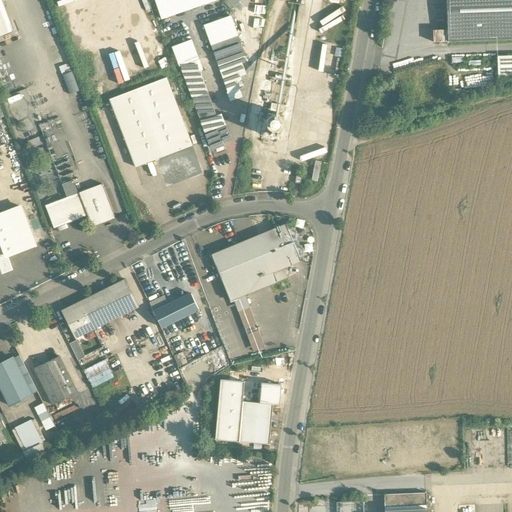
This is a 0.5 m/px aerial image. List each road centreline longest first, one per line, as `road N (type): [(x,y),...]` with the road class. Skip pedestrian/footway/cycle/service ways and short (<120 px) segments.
road 1 (residential): [(329,219),(278,207),(236,210),(0,321)]
road 2 (unclassified): [(329,219),(282,511)]
road 3 (unclassified): [(368,0),(329,219)]
road 4 (track): [(342,142),(382,137),(511,93)]
